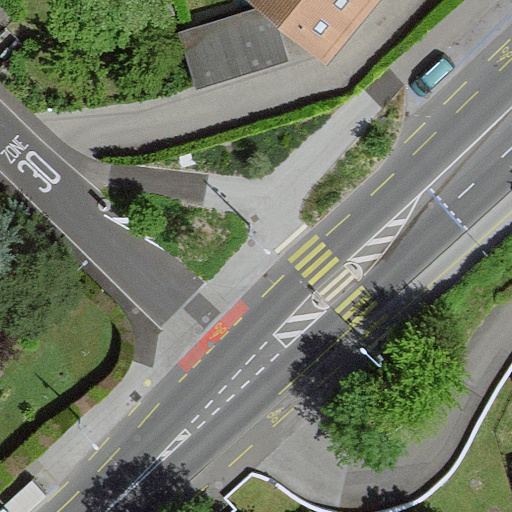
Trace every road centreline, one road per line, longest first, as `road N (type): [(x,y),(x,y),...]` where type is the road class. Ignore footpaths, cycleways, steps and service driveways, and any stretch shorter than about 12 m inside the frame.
road 1 (tertiary): [(511,113),(241,383)]
road 2 (residential): [(241,383),(193,324),(0,132)]
road 3 (tertiary): [(241,383),(97,511)]
